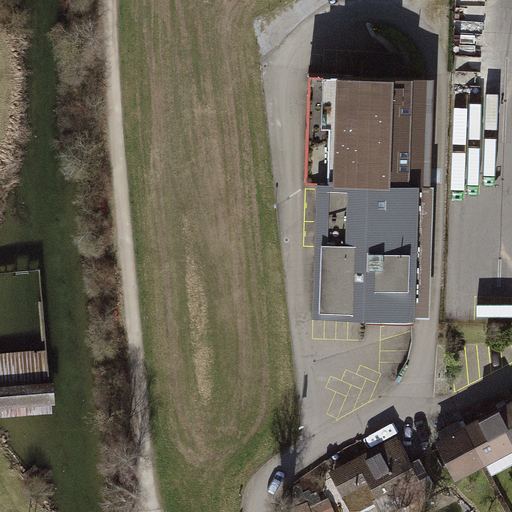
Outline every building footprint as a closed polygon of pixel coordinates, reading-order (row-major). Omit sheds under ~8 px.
[(321,188),(415,190),(418,82),(312,79),(308,188),(321,188)] [(415,190),(321,188),(319,314),(413,316),(415,190)] [(0,422),(55,419),(52,388),(0,391),(0,422)] [(511,405),(494,414),(511,449),(511,405)] [(463,430),(482,469),(511,454),(511,449),(494,414),(463,430)] [(463,430),(432,446),(452,485),(482,469),(463,430)] [(395,439),(327,474),(347,511),(356,511),(416,481),(395,439)]
